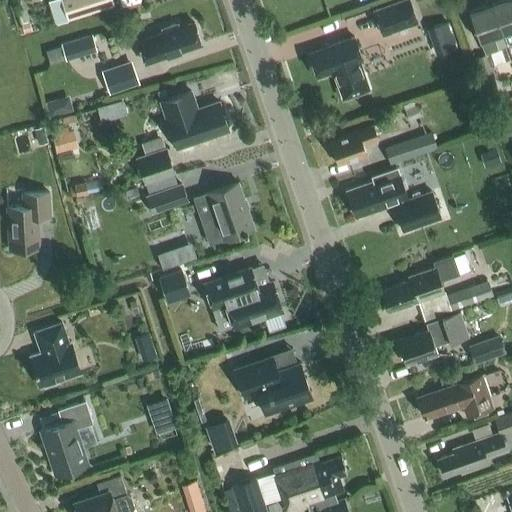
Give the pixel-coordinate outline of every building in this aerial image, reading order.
[(112,0),(68,0),(62,2),(67,19),(114,4),(112,0)] [(410,0),(395,0),(373,8),(382,34),(418,21),(410,0)] [(511,0),(493,0),(491,1),(502,31),(506,44),(511,41),(511,0)] [(506,44),(502,31),(491,1),(468,9),(478,39),(479,39),(483,51),(496,47),(506,44)] [(448,18),(434,22),(440,47),(455,44),(448,18)] [(163,30),(149,35),(136,39),(144,62),(201,42),(193,20),(178,25),(176,21),(162,26),(163,30)] [(92,34),(61,43),(62,45),(46,49),(50,62),(65,58),(96,49),(92,34)] [(353,34),(308,50),(317,74),(335,67),(338,76),(336,80),(342,96),(368,86),(363,70),(359,69),(356,60),(362,58),(353,34)] [(489,94),(498,91),(494,78),(496,76),(488,53),(475,58),(476,60),(472,62),(477,75),(481,74),(489,94)] [(133,65),(103,75),(109,92),(139,81),(133,65)] [(176,145),(228,127),(218,98),(196,106),(190,88),(161,97),(170,122),(169,123),(176,145)] [(49,116),(73,109),(69,95),(45,101),(49,116)] [(63,124),(76,121),(74,113),(61,116),(63,124)] [(362,140),(378,134),(373,121),(343,132),(344,133),(329,138),(337,161),(348,157),(349,158),(367,152),(362,140)] [(34,128),(38,144),(47,142),(43,126),(34,128)] [(77,146),(73,129),(52,134),(57,151),(77,146)] [(431,130),(384,147),(390,163),(437,147),(431,130)] [(144,183),(175,173),(167,146),(135,156),(144,183)] [(371,175),(372,178),(362,182),(363,183),(347,189),(355,212),(371,206),(371,209),(399,199),(405,215),(436,204),(430,188),(408,196),(397,166),(371,175)] [(198,213),(207,241),(253,225),(238,179),(203,191),(209,209),(198,213)] [(74,184),(76,195),(99,191),(97,180),(74,184)] [(151,208),(185,197),(180,182),(146,193),(151,208)] [(10,248),(38,247),(36,215),(49,214),(47,190),(23,191),(24,204),(7,205),(10,248)] [(91,200),(77,203),(83,230),(97,226),(91,200)] [(435,263),(427,266),(408,273),(409,276),(393,282),(394,284),(381,288),(388,308),(402,303),(402,304),(444,290),(435,263)] [(251,265),(204,281),(212,305),(226,300),(234,324),(282,307),(272,279),(257,284),(251,265)] [(166,303),(190,294),(181,268),(157,277),(166,303)] [(492,295),(487,278),(446,293),(451,309),(492,295)] [(511,290),(497,296),(500,305),(511,300),(511,290)] [(434,343),(449,338),(450,340),(468,334),(459,309),(426,320),(428,326),(414,330),(415,332),(398,338),(406,360),(419,356),(421,357),(437,352),(434,343)] [(68,341),(62,321),(34,330),(41,350),(29,354),(40,385),(44,384),(45,386),(59,381),(58,379),(81,372),(70,340),(68,341)] [(140,335),(148,358),(156,355),(148,332),(140,335)] [(498,334),(468,345),(475,363),(505,352),(498,334)] [(272,353),(235,366),(245,395),(258,390),(265,410),(312,394),(300,359),(277,367),(272,353)] [(439,408),(440,410),(463,401),(467,413),(493,404),(481,371),(457,379),(433,388),(434,389),(418,395),(424,413),(439,408)] [(146,398),(153,431),(175,426),(168,393),(146,398)] [(41,428),(55,474),(87,463),(75,428),(92,422),(85,399),(57,408),(61,421),(41,428)] [(511,412),(496,418),(500,429),(501,432),(511,427),(511,412)] [(230,444),(221,420),(205,425),(213,450),(230,444)] [(505,443),(501,432),(500,429),(453,445),(454,448),(438,454),(444,471),(460,465),(461,469),(488,460),(484,450),(505,443)] [(272,465),(275,473),(235,486),(243,511),(267,511),(264,501),(282,495),(287,510),(307,503),(309,511),(348,511),(344,497),(337,500),(334,489),(343,486),(339,473),(347,470),(341,452),(320,459),(317,450),(272,465)] [(132,511),(120,474),(96,482),(100,493),(73,502),(76,511),(132,511)] [(179,481),(189,511),(197,511),(207,509),(197,475),(179,481)]
